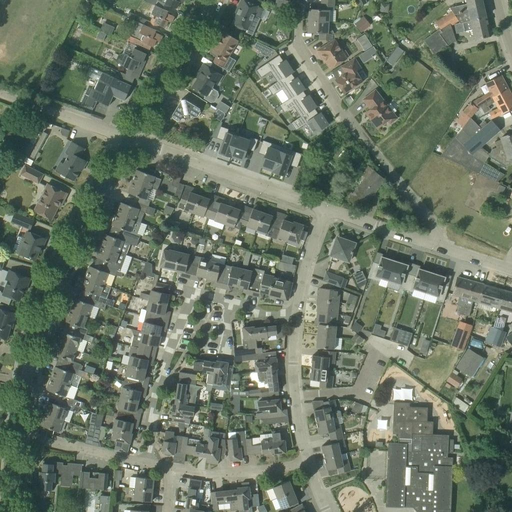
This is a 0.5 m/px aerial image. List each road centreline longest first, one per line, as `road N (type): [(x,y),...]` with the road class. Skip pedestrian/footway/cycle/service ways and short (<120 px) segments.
road 1 (tertiary): [(16,433),(48,294),(126,140)]
road 2 (unclassified): [(436,245),(440,231),(297,39),(298,0)]
road 3 (unclassified): [(326,209),(126,140)]
road 4 (residential): [(146,463),(168,351),(192,290)]
road 5 (tertiary): [(126,140),(210,0)]
road 6 (residential): [(306,461),(292,368),(297,316)]
road 7 (residential): [(306,461),(269,471),(169,469)]
road 8 (unclassified): [(126,140),(0,93)]
road 9 (residential): [(146,463),(16,433)]
